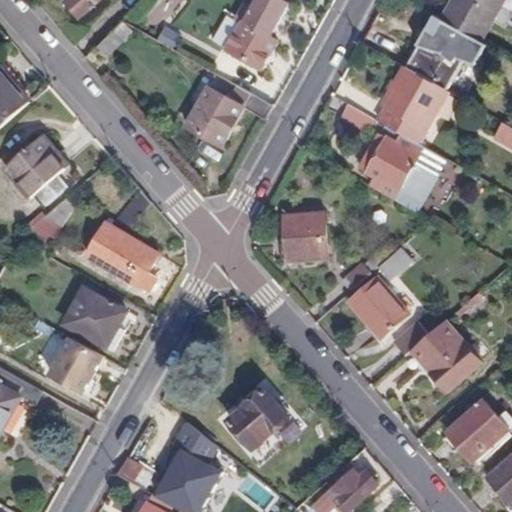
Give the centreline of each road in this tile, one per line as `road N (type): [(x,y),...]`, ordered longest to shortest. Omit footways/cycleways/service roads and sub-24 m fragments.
road 1 (residential): [(222,248),(450,511)]
road 2 (residential): [(3,0),(222,248)]
road 3 (residential): [(222,248),(75,511)]
road 4 (residential): [(360,0),(222,248)]
